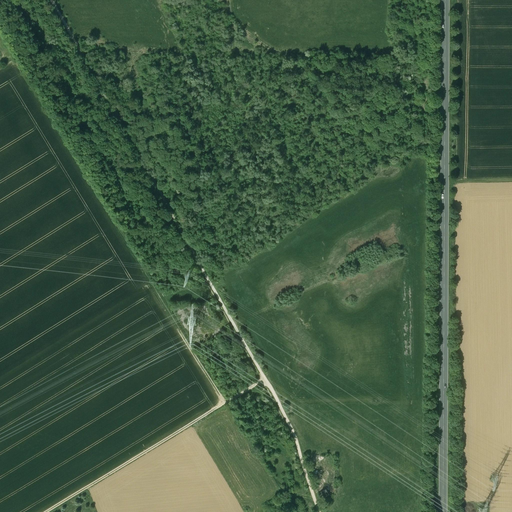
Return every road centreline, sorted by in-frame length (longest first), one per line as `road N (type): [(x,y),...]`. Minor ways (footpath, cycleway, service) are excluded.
road 1 (track): [(317,511),(274,395),(47,0)]
road 2 (primary): [(442,511),(443,0)]
road 3 (track): [(224,401),(15,62)]
road 4 (track): [(42,511),(224,401)]
